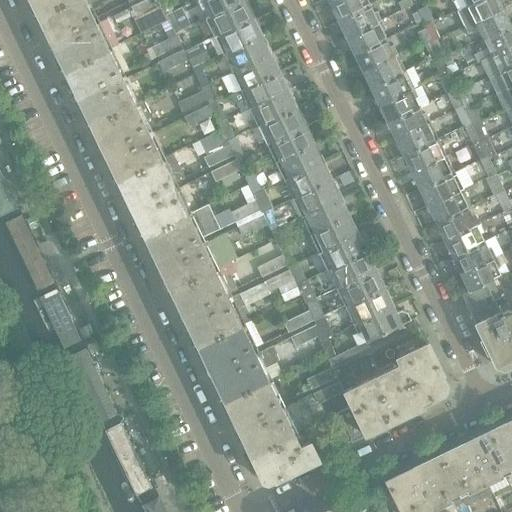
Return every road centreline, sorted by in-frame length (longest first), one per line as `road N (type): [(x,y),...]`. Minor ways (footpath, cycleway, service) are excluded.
road 1 (residential): [(0,9),(243,511)]
road 2 (residential): [(289,0),(485,401)]
road 3 (residential): [(485,401),(247,511)]
